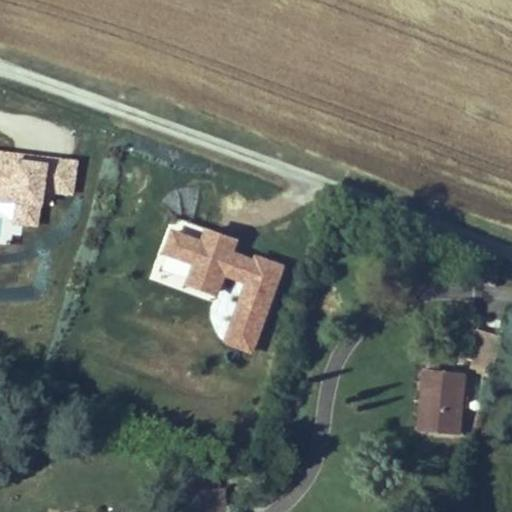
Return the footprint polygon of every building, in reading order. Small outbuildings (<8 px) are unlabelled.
[(73,191),(77,160),(0,151),(0,200),(12,202),(10,220),(38,223),(42,188),(73,191)] [(223,346),(256,356),(286,264),(239,249),(242,240),(174,218),(154,279),(218,299),(225,278),(243,283),(223,346)] [(493,378),(500,346),(472,338),(465,370),(493,378)] [(421,385),(418,448),(457,450),(460,388),(421,385)] [(227,511),(225,486),(189,489),(191,511),(227,511)]
